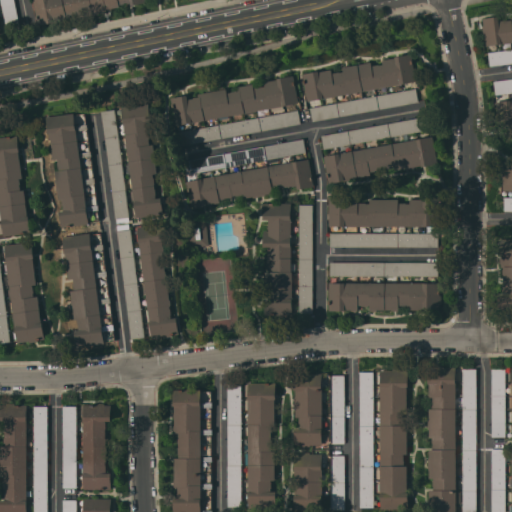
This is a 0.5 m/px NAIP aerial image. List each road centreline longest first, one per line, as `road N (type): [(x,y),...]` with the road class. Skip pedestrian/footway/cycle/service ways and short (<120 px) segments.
road 1 (residential): [(511,340),(0,377)]
road 2 (tertiary): [(343,0),(0,72)]
road 3 (residential): [(469,340),(470,117),(448,0)]
road 4 (residential): [(144,368),(146,511)]
